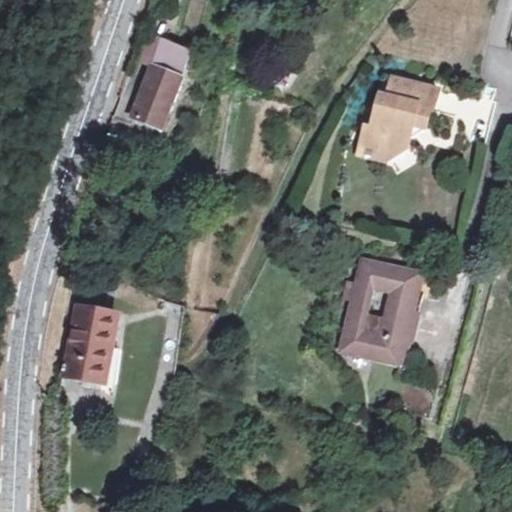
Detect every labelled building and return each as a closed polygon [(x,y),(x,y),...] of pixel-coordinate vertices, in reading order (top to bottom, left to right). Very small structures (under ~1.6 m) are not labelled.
[(139,99),(132,97),(126,117),(134,119),(133,124),(151,129),(156,112),(170,115),(180,81),(147,71),(139,99)] [(390,105),(388,105),(386,105),(383,106),(381,107),(381,109),(380,111),(381,113),(381,114),(382,115),(385,117),(380,139),(367,136),(361,163),(379,168),(382,165),(392,167),(410,157),(417,133),(428,136),(433,118),(436,119),(441,99),(394,88),(390,105)] [(403,371),(408,348),(404,346),(410,318),(412,304),(415,304),(419,281),(362,270),(358,291),(377,295),(392,297),(387,322),(372,319),(353,315),(344,359),(403,371)] [(353,315),(372,319),(377,295),(358,291),(353,315)] [(165,365),(182,368),(190,313),(172,311),(165,365)] [(68,383),(105,390),(118,322),(81,315),(68,383)] [(417,319),(410,318),(404,346),(408,348),(412,348),(417,319)] [(433,398),(401,391),(394,421),(426,429),(433,398)]
